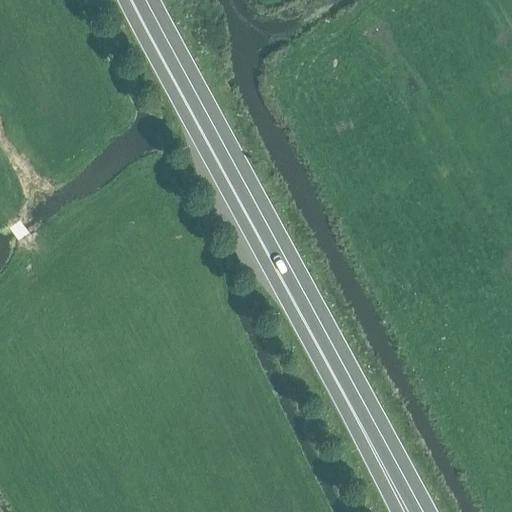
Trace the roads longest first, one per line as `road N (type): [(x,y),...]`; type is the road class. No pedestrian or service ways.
road 1 (secondary): [(59,0),(335,511)]
road 2 (secondary): [(408,511),(137,0)]
